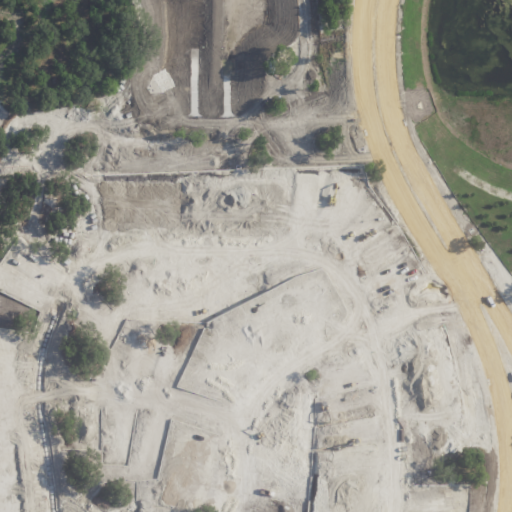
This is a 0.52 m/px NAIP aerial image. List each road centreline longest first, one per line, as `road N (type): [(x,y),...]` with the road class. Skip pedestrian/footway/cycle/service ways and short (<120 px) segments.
road 1 (residential): [(396,511),(393,423),(368,329),(327,257),(291,243),(135,249),(110,255),(71,286),(40,360),(52,511)]
road 2 (tertiary): [(363,0),(360,53),(376,138),(489,355),(505,417),(506,511)]
road 3 (residential): [(226,511),(244,424),(268,383),(289,363),(472,269)]
road 4 (tertiary): [(511,332),(398,133),(385,51),(389,0)]
road 5 (residential): [(39,393),(128,390),(244,424)]
